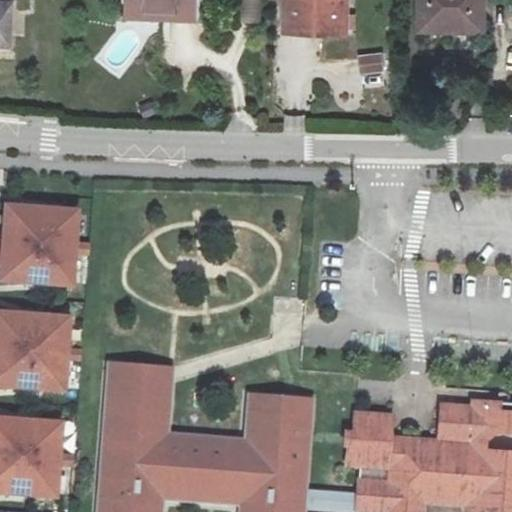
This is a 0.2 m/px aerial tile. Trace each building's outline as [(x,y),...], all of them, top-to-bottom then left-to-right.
[(195,22),(195,0),(128,0),(128,20),(195,22)] [(260,14),(259,0),(245,0),(246,15),(260,14)] [(341,33),(341,0),(289,0),(288,31),(341,33)] [(482,34),(482,0),(421,0),(421,24),(464,24),(464,34),(482,34)] [(360,73),(384,72),(383,53),(359,54),(360,73)] [(75,216),(3,209),(1,239),(0,238),(0,284),(68,290),(71,259),(86,260),(87,249),(72,247),(75,216)] [(66,323),(0,316),(0,390),(59,396),(62,365),(77,366),(78,355),(63,354),(66,323)] [(293,404),(237,399),(235,439),(159,431),(165,364),(109,358),(95,511),(155,511),(163,511),(284,511),(286,493),(293,404)] [(511,511),(511,410),(510,410),(507,419),(488,418),(489,408),(466,406),(466,413),(433,411),(428,446),(377,442),(380,423),(344,419),(341,437),(336,437),(334,451),(339,451),(336,469),(348,471),(346,487),(356,489),(355,500),(286,493),(284,511),(413,511),(415,507),(446,511),(511,511)] [(56,428),(0,422),(0,497),(50,501),(53,470),(68,471),(69,460),(54,459),(56,428)]
